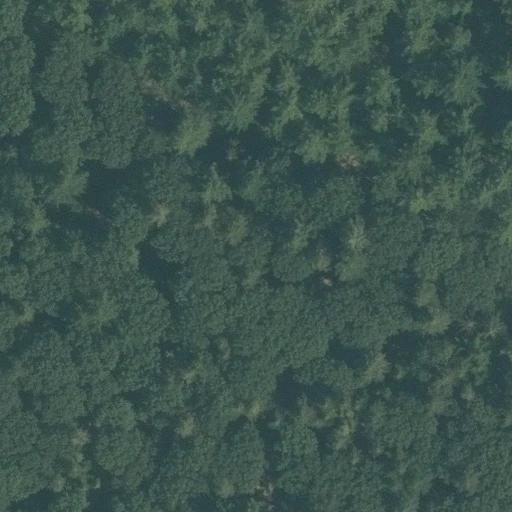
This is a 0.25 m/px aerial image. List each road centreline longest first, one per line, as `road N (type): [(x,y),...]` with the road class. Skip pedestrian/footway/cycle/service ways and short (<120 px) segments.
road 1 (track): [(0,6),(511,265)]
road 2 (track): [(157,85),(0,416)]
